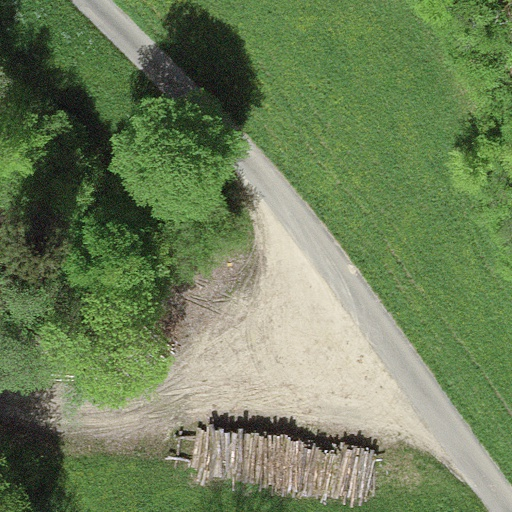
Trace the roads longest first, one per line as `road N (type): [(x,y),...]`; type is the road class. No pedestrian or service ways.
road 1 (unclassified): [(88,0),(176,85),(349,293),(507,511)]
road 2 (track): [(349,293),(295,356),(210,395),(35,413),(0,403)]
